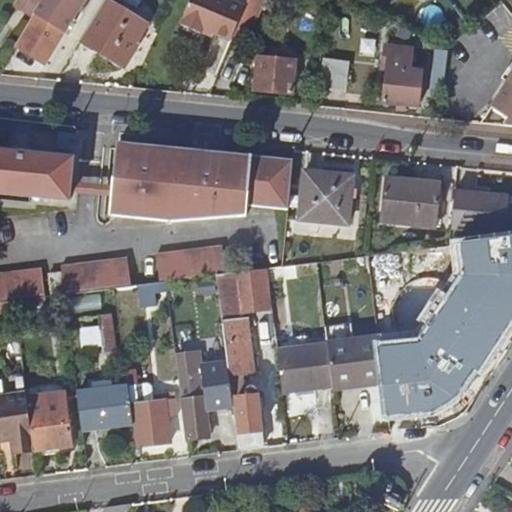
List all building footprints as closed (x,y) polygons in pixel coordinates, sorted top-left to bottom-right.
[(59,42),(65,33),(73,21),(56,9),(58,6),(61,7),(64,0),(74,0),(78,2),(88,3),(86,0),(42,0),(34,14),(36,15),(17,46),(45,65),(59,42)] [(34,14),(42,0),(21,0),(19,4),(34,14)] [(145,25),(104,0),(103,0),(79,41),(124,68),(138,44),(136,42),(145,25)] [(202,29),(232,41),(248,3),(240,0),(190,0),(180,26),(200,34),(202,29)] [(264,0),(248,0),(248,3),(232,41),(245,47),(264,0)] [(70,36),(65,33),(59,42),(64,45),(70,36)] [(254,92),(291,96),(295,63),(258,59),(254,92)] [(330,88),(346,90),(350,64),(333,62),(330,88)] [(412,66),(390,63),(384,105),(412,108),(415,94),(419,93),(422,74),(411,74),(412,66)] [(433,83),(444,84),(446,70),(435,69),(433,83)] [(511,78),(481,124),(511,127),(511,78)] [(0,194),(69,202),(74,159),(30,155),(31,151),(13,149),(13,153),(0,151),(0,194)] [(288,214),(294,162),(206,153),(175,150),(159,150),(158,152),(148,152),(117,149),(115,164),(110,215),(170,221),(245,221),(246,210),(288,214)] [(302,220),(348,225),(353,176),(307,172),(302,220)] [(381,222),(437,228),(442,185),(385,180),(381,222)] [(511,197),(455,192),(452,227),(476,229),(476,223),(511,225),(511,197)] [(504,237),(437,245),(438,252),(444,252),(444,290),(474,294),(475,292),(499,294),(504,237)] [(154,255),(158,283),(218,276),(224,272),(220,246),(154,255)] [(368,253),(372,276),(393,273),(390,250),(368,253)] [(124,258),(116,259),(113,289),(127,287),(129,287),(124,258)] [(59,266),(60,273),(63,295),(64,295),(113,289),(116,259),(59,266)] [(218,276),(226,338),(249,335),(248,315),(244,315),(243,309),(270,306),(264,267),(224,272),(218,276)] [(0,273),(0,303),(14,302),(43,298),(39,269),(0,273)] [(47,275),(49,297),(63,295),(60,273),(47,275)] [(134,282),(138,304),(152,301),(149,281),(134,282)] [(499,294),(475,292),(474,294),(444,290),(444,291),(444,292),(442,305),(439,337),(469,341),(492,345),(499,294)] [(14,302),(18,326),(31,324),(30,311),(66,307),(64,295),(63,295),(49,297),(43,298),(14,302)] [(356,304),(359,330),(378,328),(377,313),(375,301),(356,304)] [(378,328),(379,336),(381,350),(391,349),(387,312),(377,313),(378,328)] [(98,314),(102,350),(115,348),(110,313),(98,314)] [(229,361),(233,388),(244,387),(242,372),(254,371),(249,335),(226,338),(229,361)] [(329,344),(333,382),(358,378),(359,385),(385,381),(381,350),(379,336),(328,342),(329,344)] [(278,351),(283,393),(334,387),(333,382),(329,344),(278,351)] [(204,364),(202,350),(179,352),(190,437),(212,434),(209,406),(235,404),(234,396),(233,388),(229,361),(204,364)] [(386,368),(392,410),(432,404),(427,362),(386,368)] [(77,391),(82,428),(133,420),(131,403),(128,385),(113,387),(112,380),(89,382),(90,390),(77,391)] [(134,403),(140,446),(170,442),(167,416),(176,415),(174,398),(154,400),(152,386),(148,382),(128,385),(131,403),(134,403)] [(233,388),(234,396),(237,396),(245,394),(244,387),(233,388)] [(27,396),(33,445),(34,449),(71,444),(66,391),(27,396)] [(0,435),(11,434),(13,446),(33,445),(27,396),(27,392),(0,395),(0,435)] [(237,396),(242,447),(258,445),(262,444),(258,393),(245,394),(237,396)] [(106,506),(102,511),(123,511),(129,503),(106,506)]
